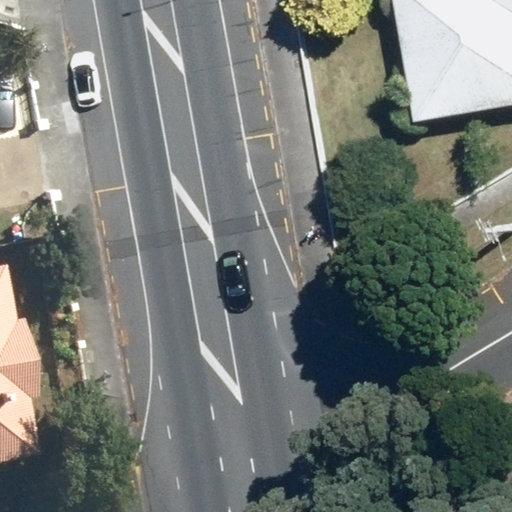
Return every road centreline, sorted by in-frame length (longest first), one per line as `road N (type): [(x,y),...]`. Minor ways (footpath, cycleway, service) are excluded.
road 1 (secondary): [(158,0),(240,467)]
road 2 (residential): [(511,336),(344,438),(240,467)]
